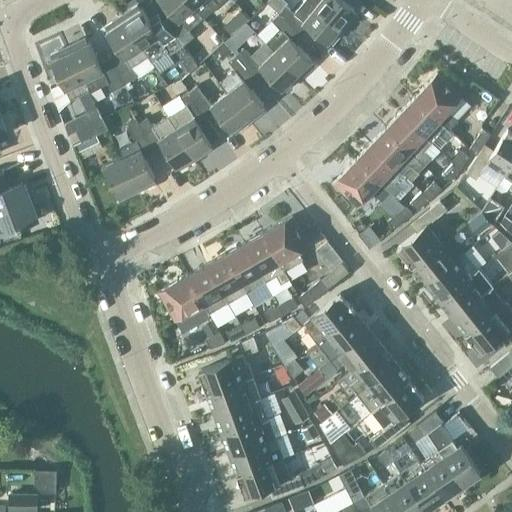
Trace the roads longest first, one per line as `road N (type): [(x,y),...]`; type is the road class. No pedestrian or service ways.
road 1 (residential): [(277,157),(511,450)]
road 2 (residential): [(110,257),(83,228),(14,41),(9,18),(47,0)]
road 3 (residential): [(193,511),(111,293),(110,257)]
road 4 (residential): [(277,157),(367,72),(422,0)]
road 5 (residential): [(110,257),(277,157)]
